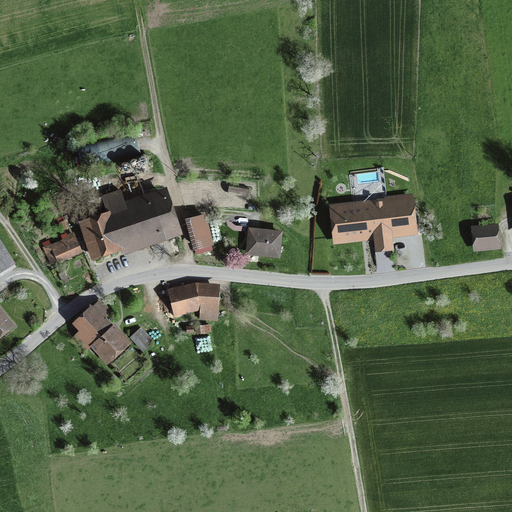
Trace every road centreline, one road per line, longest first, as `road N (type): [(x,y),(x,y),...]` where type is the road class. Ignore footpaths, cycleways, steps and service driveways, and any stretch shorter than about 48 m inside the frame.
road 1 (tertiary): [(511,264),(337,283),(153,274),(90,295),(0,367)]
road 2 (track): [(320,282),(363,511)]
